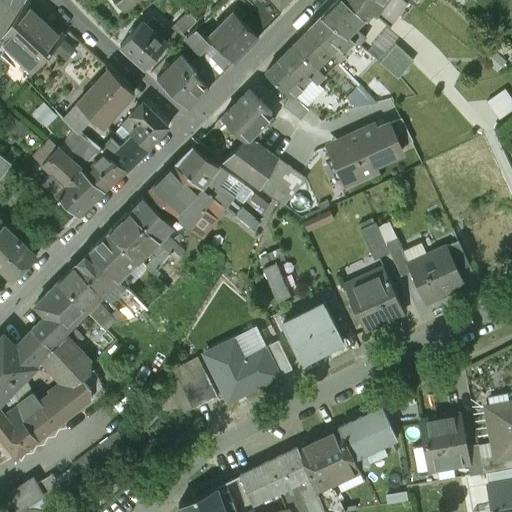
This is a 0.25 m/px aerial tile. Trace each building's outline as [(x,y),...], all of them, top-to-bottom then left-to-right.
[(119,0),(125,8),(136,0),(119,0)] [(198,22),(180,0),(157,0),(140,14),(153,25),(175,8),(191,29),(198,22)] [(365,17),(345,0),(337,0),(323,15),(355,41),(363,47),(379,29),(365,17)] [(345,0),(365,17),(372,11),(359,0),(345,0)] [(405,0),(359,0),(372,11),(391,27),(409,2),(405,0)] [(511,0),(475,0),(506,26),(511,18),(511,0)] [(64,38),(24,2),(23,4),(6,29),(0,38),(0,42),(34,72),(64,38)] [(269,26),(252,9),(242,19),(259,36),(269,26)] [(242,19),(234,11),(210,35),(219,44),(210,53),(226,70),(260,37),(259,36),(242,19)] [(153,25),(140,14),(111,38),(148,70),(173,42),(153,25)] [(355,41),(323,15),(309,29),(332,53),(331,53),(337,57),(335,59),(339,63),(344,57),(336,47),(339,45),(345,52),(355,41)] [(197,28),(187,37),(194,45),(204,35),(197,28)] [(309,29),(306,32),(329,55),(331,53),(332,53),(309,29)] [(390,39),(379,29),(363,47),(381,62),(386,58),(379,52),(390,39)] [(329,55),(306,32),(295,44),(317,66),(329,55)] [(194,45),(193,47),(201,54),(211,44),(204,35),(194,45)] [(295,44),(267,72),(286,90),(296,81),(298,84),(302,82),(305,85),(312,78),(316,81),(325,75),(317,66),(295,44)] [(397,45),(386,58),(381,62),(400,77),(413,61),(397,45)] [(494,52),(486,61),(496,70),(504,61),(494,52)] [(339,63),(335,59),(328,66),(349,88),(356,81),(339,63)] [(191,75),(176,60),(158,79),(189,107),(209,87),(195,71),(191,75)] [(109,69),(63,119),(75,129),(77,131),(91,117),(102,127),(135,93),(109,69)] [(314,94),(305,85),(294,96),(305,104),(314,94)] [(275,113),(250,89),(224,116),(246,139),(247,140),(252,137),(258,141),(274,125),(269,119),(275,113)] [(511,100),(505,90),(487,103),(500,120),(511,111),(511,100)] [(294,96),(292,94),(286,105),(302,118),(309,107),(305,104),(294,96)] [(342,112),(332,99),(325,103),(334,116),(342,112)] [(325,103),(309,110),(323,122),(334,116),(325,103)] [(168,126),(148,106),(135,120),(142,129),(136,137),(149,148),(168,126)] [(413,143),(401,118),(389,124),(400,149),(413,143)] [(373,127),(346,139),(349,145),(332,153),(347,186),(376,173),(374,167),(403,154),(400,149),(389,124),(375,130),(373,127)] [(118,148),(109,156),(126,169),(149,148),(136,137),(133,135),(118,148)] [(258,141),(252,137),(247,140),(246,139),(224,161),(260,189),(279,158),(258,141)] [(76,163),(67,155),(67,156),(58,166),(52,174),(64,185),(80,168),(104,189),(126,169),(109,156),(118,148),(107,139),(100,149),(93,144),(76,163)] [(46,144),(34,157),(52,174),(58,166),(52,161),(48,158),(55,151),(46,144)] [(67,156),(57,148),(55,151),(48,158),(52,161),(58,166),(67,156)] [(201,186),(208,193),(224,171),(197,151),(183,170),(201,186)] [(0,174),(10,163),(0,155),(0,174)] [(303,176),(279,158),(260,189),(281,205),(303,176)] [(183,170),(179,167),(163,186),(186,204),(201,186),(183,170)] [(104,189),(80,168),(64,185),(87,206),(104,189)] [(224,171),(208,193),(221,203),(237,182),(224,171)] [(511,202),(511,198),(502,176),(488,182),(500,207),(511,202)] [(186,204),(163,186),(155,196),(177,216),(182,210),(194,219),(197,214),(186,204)] [(172,226),(144,196),(130,210),(158,239),(165,233),(172,226)] [(466,224),(489,274),(511,262),(511,230),(502,208),(466,224)] [(158,239),(130,210),(110,230),(138,260),(158,239)] [(0,225),(0,264),(13,277),(36,254),(3,222),(0,225)] [(376,224),(363,230),(377,260),(390,254),(388,249),(376,224)] [(138,260),(110,230),(90,250),(118,279),(138,260)] [(176,244),(165,233),(158,239),(171,252),(176,244)] [(470,266),(459,242),(448,247),(459,271),(470,266)] [(401,243),(388,249),(390,254),(400,276),(412,271),(410,265),(409,265),(411,264),(401,243)] [(412,271),(427,302),(465,285),(459,271),(448,247),(411,264),(410,265),(412,271)] [(118,279),(90,250),(75,265),(103,294),(118,279)] [(289,257),(260,264),(269,298),(297,291),(289,257)] [(60,281),(87,309),(103,294),(75,265),(60,281)] [(385,268),(368,275),(370,281),(350,290),(348,284),(346,285),(366,331),(380,324),(379,322),(403,312),(404,314),(405,313),(385,268)] [(63,334),(87,309),(60,281),(34,306),(44,315),(31,328),(52,350),(66,337),(63,334)] [(155,302),(144,289),(135,297),(147,309),(155,302)] [(147,309),(135,297),(126,305),(137,317),(147,309)] [(325,310),(305,320),(303,315),(284,324),(304,363),(345,343),(326,304),(323,305),(325,310)] [(116,322),(103,309),(94,317),(106,330),(107,327),(113,322),(114,323),(116,322)] [(43,358),(52,350),(31,328),(13,347),(34,367),(43,358)] [(0,401),(34,367),(13,347),(3,337),(0,339),(0,401)] [(91,364),(66,337),(52,350),(43,358),(66,388),(68,389),(91,371),(91,364)] [(214,350),(237,396),(283,374),(271,351),(253,360),(242,337),(214,350)] [(278,342),(269,346),(271,351),(283,374),(292,369),(278,342)] [(204,364),(167,382),(183,414),(219,396),(204,364)] [(91,371),(68,389),(66,388),(55,396),(69,416),(90,400),(91,388),(101,385),(93,370),(91,371)] [(43,403),(39,397),(35,400),(30,396),(19,404),(23,419),(28,426),(38,440),(39,440),(58,425),(43,403)] [(58,425),(69,416),(55,396),(43,403),(58,425)] [(511,401),(488,406),(492,432),(497,431),(501,454),(502,457),(511,455),(511,401)] [(28,448),(29,448),(39,440),(38,440),(28,426),(23,419),(23,418),(19,404),(4,414),(18,434),(28,448)] [(382,407),(339,428),(353,458),(397,438),(382,407)] [(28,448),(18,434),(4,414),(0,408),(0,434),(17,457),(28,448)] [(421,421),(430,470),(468,463),(469,462),(466,445),(459,413),(421,421)] [(339,428),(298,447),(306,467),(316,492),(332,484),(359,472),(353,458),(339,428)] [(131,449),(118,432),(108,439),(121,457),(131,449)] [(121,457),(108,439),(73,465),(83,482),(121,457)] [(478,443),(466,445),(469,462),(468,463),(470,475),(484,472),(481,458),(478,443)] [(240,475),(248,494),(306,467),(298,447),(240,475)] [(501,454),(481,458),(484,472),(511,467),(511,455),(502,457),(501,454)] [(4,497),(13,511),(40,495),(31,480),(4,497)] [(498,511),(511,511),(511,480),(493,483),(498,511)] [(235,511),(224,482),(179,505),(180,511),(235,511)] [(343,511),(345,511),(332,484),(316,492),(323,511),(343,511)]
